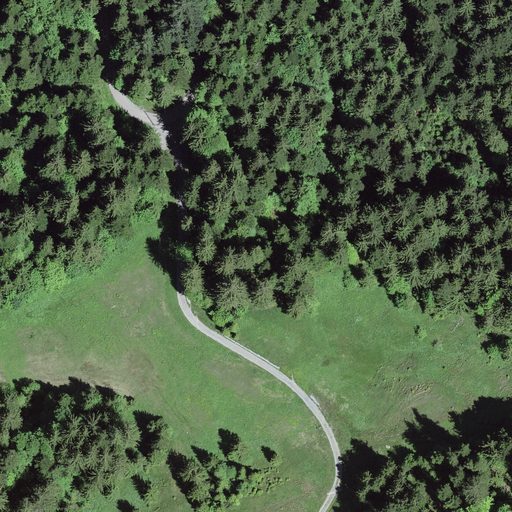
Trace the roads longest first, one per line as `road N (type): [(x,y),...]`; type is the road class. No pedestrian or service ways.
road 1 (track): [(177,117),(177,273),(187,311),(202,331),(281,375),(321,413),(337,447),(337,487),(320,511)]
road 2 (unclassified): [(228,0),(209,22),(196,90),(177,117),(145,119),(122,104),(110,74),(104,0)]
